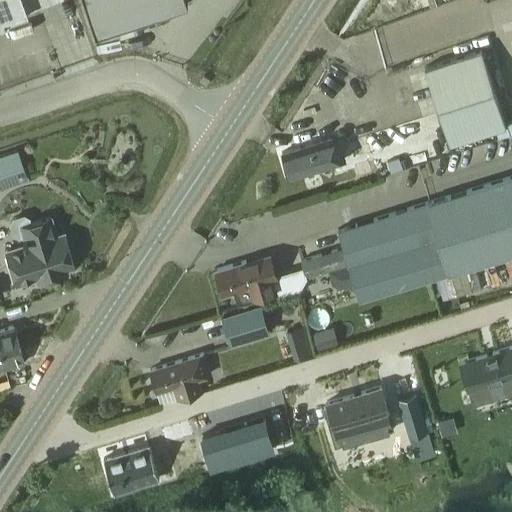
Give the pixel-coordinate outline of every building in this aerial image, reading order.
[(0,0),(0,27),(27,18),(21,0),(0,0)] [(83,0),(95,35),(187,4),(185,0),(83,0)] [(481,50),(425,68),(449,144),(506,125),(481,50)] [(339,136),(331,139),(330,137),(281,153),(289,178),(346,160),(339,136)] [(18,148),(0,151),(0,183),(25,178),(18,148)] [(473,266),(511,254),(511,175),(428,201),(337,229),(337,231),(342,248),(300,261),(306,278),(347,265),(358,301),(432,279),(436,292),(444,289),(447,298),(456,295),(456,297),(480,289),(473,266)] [(23,239),(25,238),(27,245),(7,251),(17,284),(37,278),(38,282),(68,273),(66,269),(74,266),(64,233),(56,236),(51,218),(31,224),(29,218),(24,215),(13,219),(10,224),(14,235),(23,239)] [(234,290),(235,292),(238,302),(264,295),(265,297),(278,293),(274,281),(278,280),(270,252),(245,261),(215,270),(222,293),(234,290)] [(230,344),(269,332),(261,305),(222,318),(230,344)] [(0,349),(19,344),(14,325),(0,329),(0,349)] [(312,354),(304,326),(287,331),(295,359),(312,354)] [(0,369),(25,362),(19,344),(0,349),(0,369)] [(511,344),(461,360),(474,403),(511,391),(511,344)] [(149,370),(156,391),(171,386),(176,401),(203,392),(198,378),(210,374),(203,352),(149,370)] [(328,406),(323,407),(335,446),(393,429),(381,386),(327,402),(328,406)] [(416,392),(397,398),(408,436),(428,431),(416,392)] [(265,417),(208,435),(217,465),(274,448),(265,417)] [(149,445),(103,459),(113,491),(159,478),(149,445)]
